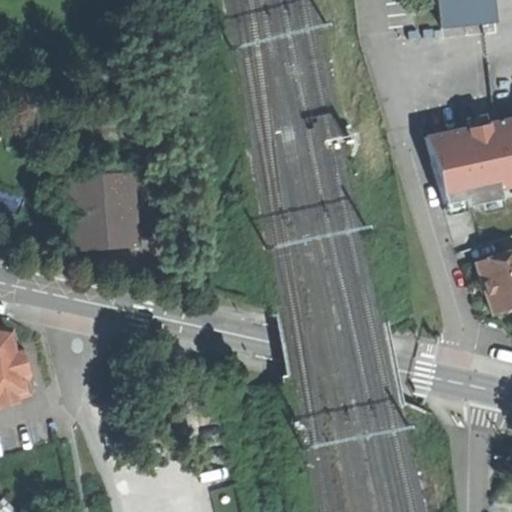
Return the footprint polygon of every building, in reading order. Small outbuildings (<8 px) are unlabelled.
[(435,0),(439,30),(481,25),(478,0),(435,0)] [(66,179),(72,251),(133,246),(127,174),(66,179)] [(0,205),(16,207),(17,191),(0,190),(0,205)] [(511,250),(473,264),(481,287),(490,316),(511,308),(511,250)] [(0,407),(14,403),(13,399),(27,395),(22,381),(26,380),(16,346),(12,348),(8,331),(0,329),(0,407)] [(15,511),(2,499),(0,500),(0,511),(15,511)]
